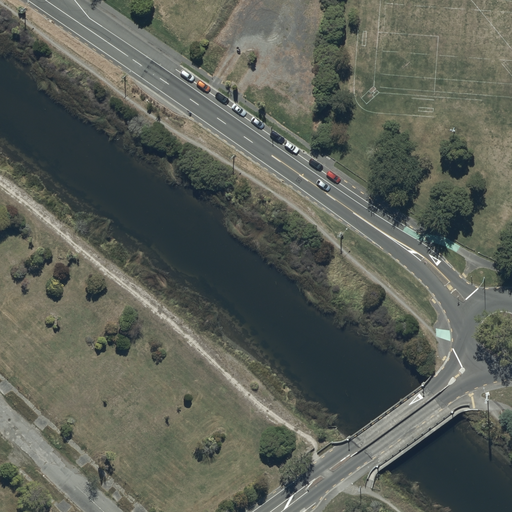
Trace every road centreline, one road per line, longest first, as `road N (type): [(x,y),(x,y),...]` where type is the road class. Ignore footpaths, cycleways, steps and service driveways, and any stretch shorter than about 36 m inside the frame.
road 1 (tertiary): [(475,307),(421,258),(48,0)]
road 2 (secondary): [(476,361),(276,511)]
road 3 (track): [(103,511),(0,417)]
